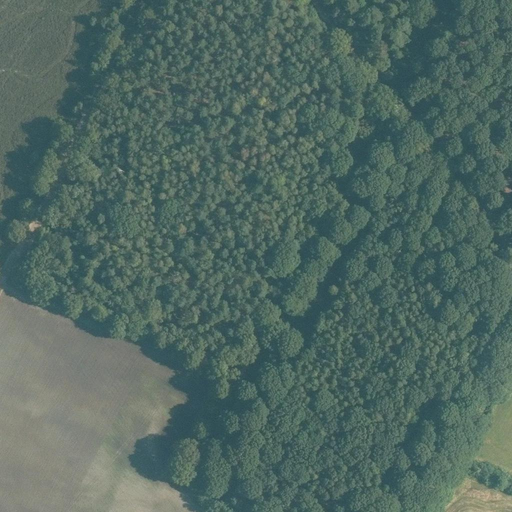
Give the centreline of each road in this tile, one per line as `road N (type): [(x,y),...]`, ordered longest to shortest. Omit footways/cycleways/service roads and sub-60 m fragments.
road 1 (track): [(210,511),(179,499),(130,433),(146,359),(0,290)]
road 2 (track): [(309,0),(511,248)]
road 3 (track): [(0,282),(145,0)]
road 4 (unclassified): [(416,511),(511,346)]
